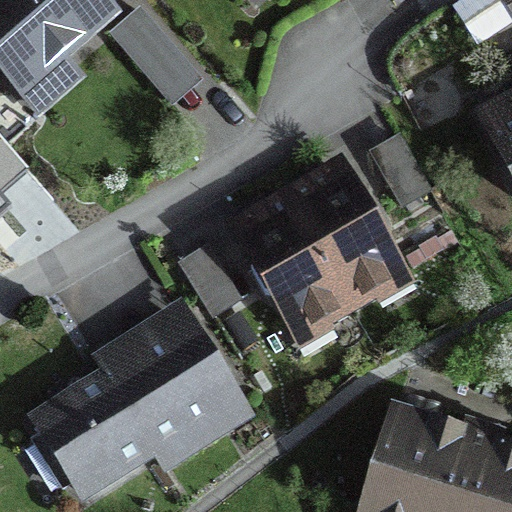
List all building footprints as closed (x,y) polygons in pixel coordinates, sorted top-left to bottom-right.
[(0,0),(0,64),(20,88),(110,11),(100,0),(0,0)] [(483,37),(511,17),(511,0),(477,0),(464,8),(483,37)] [(134,12),(110,32),(172,103),(196,82),(134,12)] [(511,106),(490,118),(499,136),(496,137),(511,167),(511,106)] [(0,198),(28,175),(0,141),(0,198)] [(289,200),(349,304),(399,276),(378,240),(382,226),(367,201),(359,206),(339,172),(289,200)] [(300,333),(349,304),(289,200),(240,229),(260,263),(251,268),(266,293),(279,297),(300,333)] [(37,423),(83,495),(235,399),(189,327),(147,354),(37,423)] [(396,418),(366,511),(511,511),(511,453),(495,448),(498,439),(468,430),(465,439),(396,418)]
